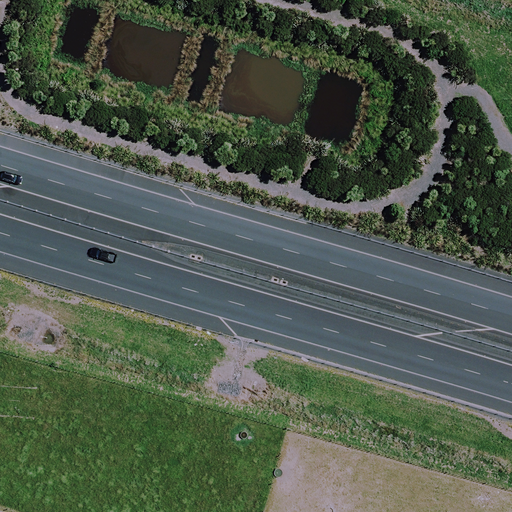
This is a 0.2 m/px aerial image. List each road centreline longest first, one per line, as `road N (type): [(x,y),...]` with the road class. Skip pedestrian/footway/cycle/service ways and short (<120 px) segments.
road 1 (motorway): [(511,391),(0,234)]
road 2 (motorway): [(0,160),(511,314)]
road 3 (track): [(0,68),(14,95),(51,118),(341,206),(381,204),(427,177),(439,148)]
road 4 (track): [(511,152),(479,102),(442,81),(405,39),(269,0)]
